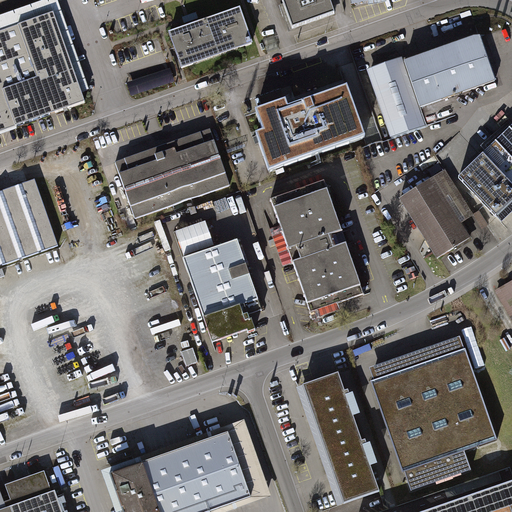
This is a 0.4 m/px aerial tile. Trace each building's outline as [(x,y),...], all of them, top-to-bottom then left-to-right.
[(0,132),(86,102),(83,93),(92,90),(60,0),(53,0),(0,18),(0,132)] [(283,0),(294,29),(338,14),(332,0),(283,0)] [(170,35),(183,72),(256,46),(243,9),(170,35)] [(480,37),(404,63),(420,107),(495,81),(480,37)] [(420,107),(404,63),(369,75),(392,139),(427,127),(420,107)] [(132,96),(176,83),(172,69),(128,82),(132,96)] [(256,137),(269,172),(366,136),(347,87),(286,109),(284,102),(255,113),(263,134),(256,137)] [(210,127),(118,159),(139,218),(231,186),(210,127)] [(511,128),(459,179),(502,223),(511,213),(511,128)] [(400,199),(438,259),(470,239),(460,224),(445,199),(449,196),(453,203),(462,197),(445,171),(400,199)] [(291,257),(338,241),(336,234),(342,232),(325,182),(323,179),(314,178),(295,185),(297,192),(272,201),(282,230),(291,257)] [(0,271),(61,250),(37,182),(0,195),(0,271)] [(473,215),(462,197),(453,203),(449,196),(445,199),(460,224),(473,215)] [(479,212),(473,215),(482,229),(488,226),(479,212)] [(291,257),(282,230),(271,233),(283,268),(293,264),(291,257)] [(184,260),(213,343),(247,331),(248,333),(255,331),(252,320),(250,321),(248,316),(262,311),(237,241),(184,260)] [(338,241),(291,257),(293,264),(310,313),(335,305),(364,295),(346,244),(340,247),(338,241)] [(511,286),(497,295),(511,322),(511,286)] [(337,311),(335,305),(310,313),(313,320),(337,311)] [(376,389),(372,390),(407,489),(469,468),(463,451),(497,439),(464,344),(372,376),(376,389)] [(193,348),(182,352),(186,367),(198,363),(193,348)] [(298,392),(340,511),(345,511),(382,499),(373,475),(378,473),(369,447),(364,449),(355,424),(360,422),(351,396),(346,398),(339,378),(298,392)] [(126,511),(244,511),(278,501),(252,423),(113,470),(126,511)] [(4,503),(6,509),(7,511),(62,511),(60,505),(58,499),(55,491),(52,492),(44,472),(5,486),(10,500),(4,503)] [(511,511),(511,487),(438,511),(511,511)]
